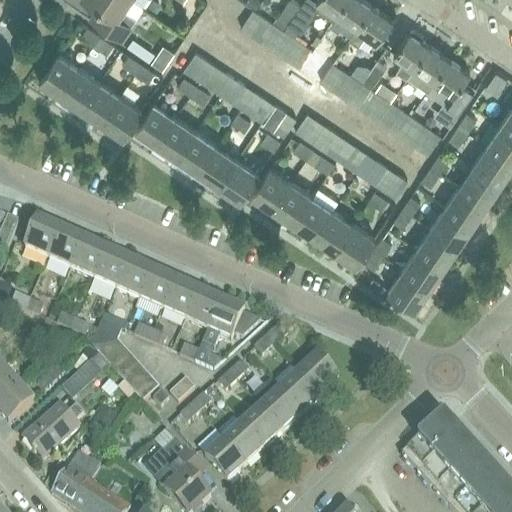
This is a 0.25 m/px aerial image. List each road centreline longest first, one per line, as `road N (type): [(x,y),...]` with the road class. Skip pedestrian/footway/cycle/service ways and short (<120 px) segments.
road 1 (residential): [(445,373),(0,168)]
road 2 (residential): [(302,511),(445,373)]
